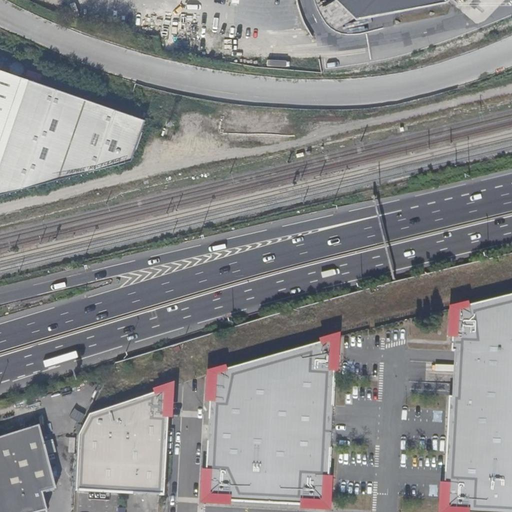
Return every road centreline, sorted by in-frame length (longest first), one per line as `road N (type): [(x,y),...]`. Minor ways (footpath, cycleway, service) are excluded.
road 1 (motorway): [(0,369),(511,228)]
road 2 (motorway): [(411,219),(0,337)]
road 3 (motorway): [(411,219),(382,211),(0,299)]
